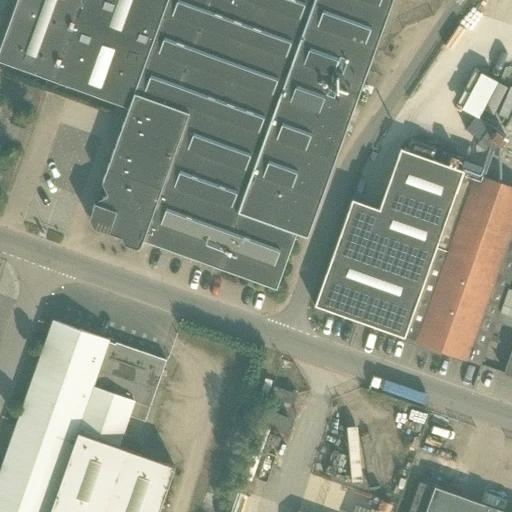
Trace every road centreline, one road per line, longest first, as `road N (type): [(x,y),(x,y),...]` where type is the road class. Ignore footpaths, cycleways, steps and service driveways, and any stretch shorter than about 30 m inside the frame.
road 1 (unclassified): [(285,342),(334,194),(388,100),(466,0)]
road 2 (unclassified): [(285,342),(47,259)]
road 3 (unclassified): [(511,421),(285,342)]
road 4 (unclassified): [(0,392),(47,259)]
